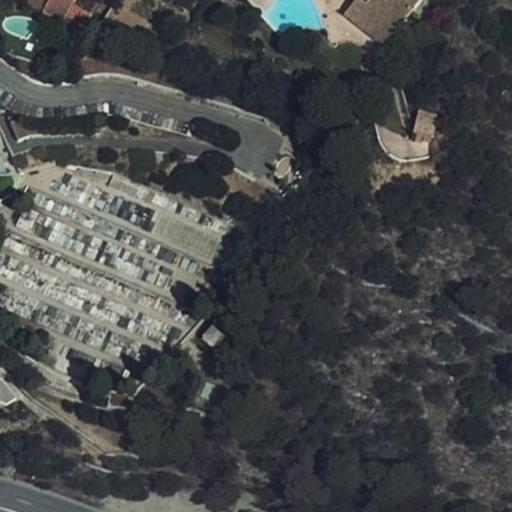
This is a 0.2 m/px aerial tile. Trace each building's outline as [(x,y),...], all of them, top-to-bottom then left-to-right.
[(22,0),(43,11),(48,0),(22,0)] [(64,21),(72,4),(74,0),(48,0),(43,11),(64,21)] [(406,42),(398,36),(390,46),(359,22),(374,0),(346,0),(347,0),(356,7),(344,25),(392,60),(406,42)] [(390,46),(398,36),(424,0),(346,0),(347,0),(346,0),(374,0),(359,22),(390,46)] [(93,15),(72,4),(64,21),(84,32),(93,15)] [(221,388),(208,384),(202,400),(220,407),(225,392),(221,388)] [(187,466),(154,456),(151,466),(183,477),(187,466)]
